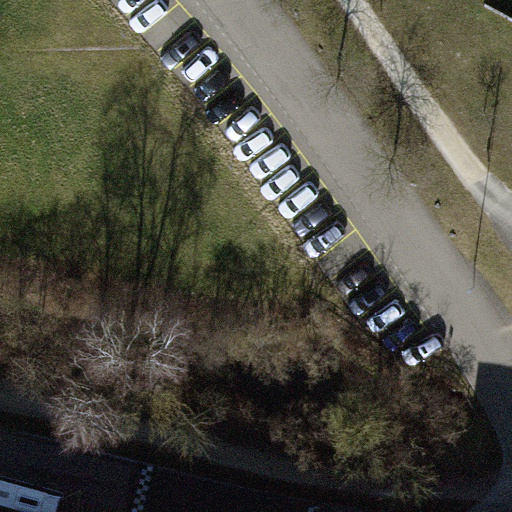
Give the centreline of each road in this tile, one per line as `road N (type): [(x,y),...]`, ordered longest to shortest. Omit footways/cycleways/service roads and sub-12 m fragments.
road 1 (unclassified): [(237,0),(428,256),(511,394)]
road 2 (unclassified): [(0,460),(242,511)]
